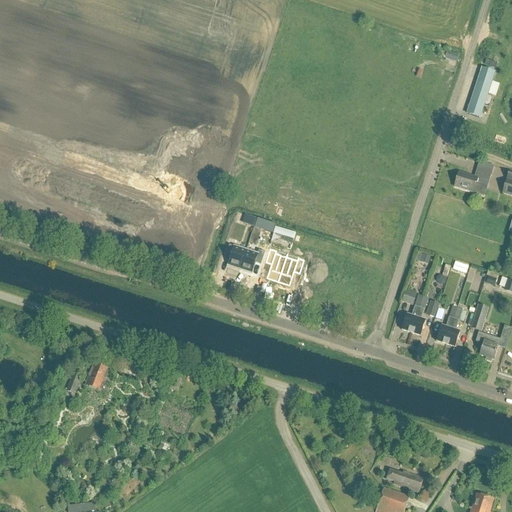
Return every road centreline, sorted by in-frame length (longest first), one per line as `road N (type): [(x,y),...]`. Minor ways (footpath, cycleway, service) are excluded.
road 1 (unclassified): [(395,423),(0,296)]
road 2 (tertiary): [(372,351),(0,231)]
road 3 (unclassified): [(372,351),(485,0)]
road 4 (tertiary): [(511,396),(372,351)]
road 5 (track): [(284,388),(277,414),(325,511)]
road 6 (residential): [(511,462),(395,423)]
